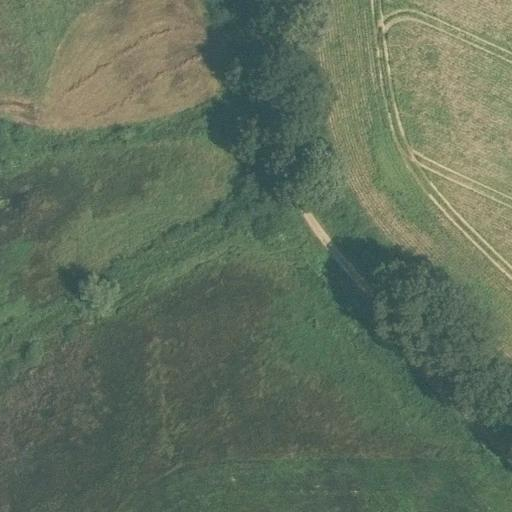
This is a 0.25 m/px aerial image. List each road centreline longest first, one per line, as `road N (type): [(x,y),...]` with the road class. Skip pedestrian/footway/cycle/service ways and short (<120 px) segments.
road 1 (track): [(319,240),(245,239),(0,361)]
road 2 (track): [(511,448),(319,240)]
road 3 (track): [(319,240),(284,176),(262,0)]
